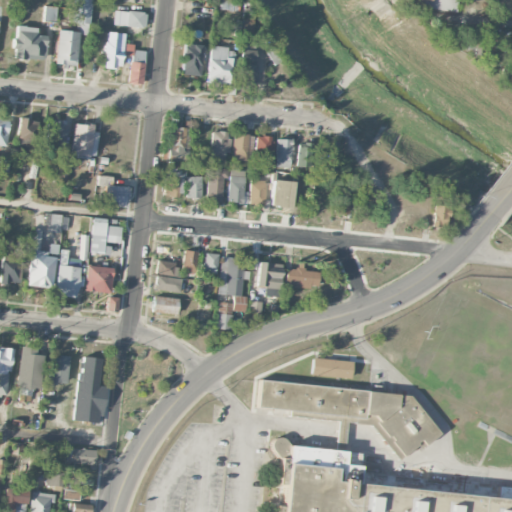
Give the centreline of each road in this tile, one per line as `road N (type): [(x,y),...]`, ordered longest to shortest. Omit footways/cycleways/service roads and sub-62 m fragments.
road 1 (secondary): [(489,213),(406,289),(290,327),(205,374),(149,433),(112,511)]
road 2 (residential): [(332,122),(0,86)]
road 3 (residential): [(167,0),(128,331)]
road 4 (residential): [(331,239),(142,220)]
road 5 (residential): [(128,331),(107,511)]
road 6 (track): [(332,122),(375,177),(389,214),(386,245)]
road 7 (residential): [(128,331),(0,318)]
road 8 (residential): [(455,252),(331,239)]
